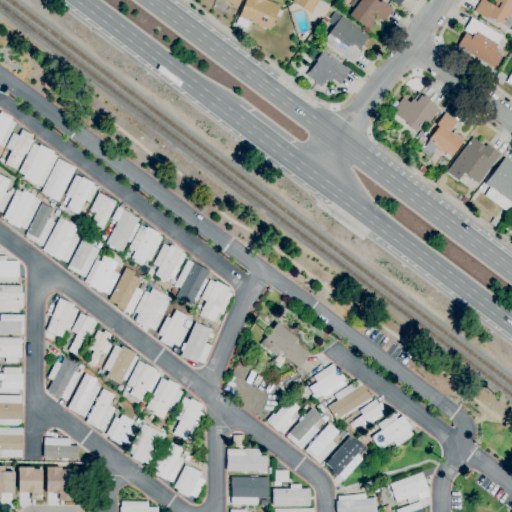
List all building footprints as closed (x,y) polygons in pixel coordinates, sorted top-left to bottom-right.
[(270,30),(249,22),(246,29),(235,24),(245,0),(264,0),(280,6),(270,30)] [(322,18),(313,12),(311,15),(291,2),(292,0),(319,0),(319,1),(329,8),(322,18)] [(368,30),(364,27),(348,16),(359,0),(374,0),(379,3),(381,1),(392,9),(383,21),(374,14),(372,17),(375,20),(368,30)] [(502,26),(487,17),(486,19),(474,11),(480,0),(482,0),(493,6),(495,3),(489,0),(511,0),(511,14),(510,18),(508,16),(502,26)] [(351,63),(323,42),(329,34),(328,34),(333,26),(327,22),(334,13),(340,17),(341,16),(368,36),(357,51),(359,52),(351,63)] [(494,69),(457,47),(465,33),(471,37),(472,36),(464,31),(471,19),(476,22),(478,18),(482,21),(480,24),(501,36),(496,44),(497,45),(493,52),(501,57),(494,69)] [(320,87),(315,83),(315,82),(306,75),(316,62),(315,61),(322,51),(349,70),(339,84),(332,79),(329,83),(325,80),(320,87)] [(415,132),(405,125),(403,128),(391,119),(394,115),(391,113),(394,109),(391,106),(395,101),(398,104),(402,98),(409,103),(412,99),(415,102),(420,96),(422,97),(423,96),(429,101),(435,106),(434,107),(438,110),(428,123),(424,120),(415,132)] [(0,112),(12,118),(11,121),(15,123),(3,147),(0,145),(0,112)] [(451,157),(436,147),(431,154),(423,148),(429,141),(428,140),(438,127),(435,125),(445,113),(456,122),(449,132),(452,134),(453,132),(462,139),(461,141),(462,142),(451,157)] [(15,170),(4,164),(11,151),(5,148),(12,133),(18,136),(21,130),(33,136),(31,140),(33,141),(26,154),(24,153),(15,170)] [(419,140),(416,138),(421,131),(424,133),(419,140)] [(477,184),(463,173),(457,181),(446,172),(472,137),(484,147),(479,153),(479,154),(486,145),(500,155),(477,184)] [(41,187),(37,185),(36,186),(22,178),(24,176),(18,172),(33,144),(38,147),(39,145),(53,153),(52,155),(57,157),(41,187)] [(411,163),(405,158),(408,154),(415,159),(411,163)] [(511,205),(484,184),(504,158),(511,163),(511,169),(511,171),(511,172),(511,205)] [(58,202),(46,196),(40,192),(57,159),(75,168),(58,202)] [(423,175),(418,171),(421,166),(427,170),(423,175)] [(77,214),(66,208),(71,198),(65,195),(75,175),(81,179),(82,178),(93,184),(92,186),(97,188),(89,202),(85,200),(77,214)] [(1,213),(0,212),(0,176),(10,181),(4,192),(10,195),(1,213)] [(25,230),(19,226),(18,229),(6,223),(7,220),(2,218),(14,195),(19,197),(22,191),(34,197),(33,198),(40,201),(25,230)] [(102,229),(90,223),(95,213),(89,210),(98,193),(116,202),(102,229)] [(465,205),(460,201),(464,197),(468,200),(465,205)] [(41,247),(29,240),(24,236),(41,204),(53,210),(48,220),(54,223),(41,247)] [(121,252),(105,243),(106,242),(100,238),(103,234),(109,237),(116,222),(111,219),(116,208),(122,211),(123,210),(131,214),(130,215),(138,219),(136,224),(139,225),(130,243),(127,241),(121,252)] [(66,263),(60,260),(60,261),(46,254),(46,253),(42,251),(59,218),(77,227),(73,234),(79,237),(66,263)] [(88,232),(86,231),(87,229),(81,226),(84,222),(89,225),(88,227),(90,229),(88,232)] [(141,266),(134,262),(135,260),(131,258),(134,252),(128,248),(140,225),(146,229),(147,227),(158,233),(157,236),(161,238),(149,261),(145,259),(141,266)] [(84,278),(66,268),(84,235),(96,241),(92,247),(98,250),(84,278)] [(165,282),(154,276),(158,268),(152,264),(163,245),(169,248),(170,246),(181,252),(181,253),(185,255),(173,279),(168,276),(165,282)] [(16,282),(0,282),(0,256),(5,256),(5,261),(18,261),(18,277),(16,277),(16,282)] [(108,295),(102,292),(101,293),(88,286),(89,285),(84,282),(95,260),(100,262),(103,256),(117,263),(112,272),(118,275),(108,295)] [(190,306),(175,297),(175,296),(170,293),(173,287),(178,290),(179,289),(173,286),(187,260),(192,263),(193,263),(208,271),(204,279),(207,281),(196,301),(193,300),(190,306)] [(133,272),(123,267),(106,302),(130,314),(144,285),(130,278),(133,272)] [(150,277),(146,274),(150,269),(154,272),(150,277)] [(212,322),(199,315),(205,302),(200,299),(209,280),(214,283),(215,282),(229,289),(227,293),(232,295),(222,315),(217,313),(212,322)] [(17,313),(0,312),(0,286),(21,286),(21,293),(23,293),(23,308),(17,308),(17,313)] [(154,331),(148,328),(148,329),(134,322),(138,314),(134,312),(144,292),(148,294),(151,289),(171,299),(154,331)] [(61,337),(45,331),(52,315),(45,312),(52,295),(59,298),(59,299),(73,304),(72,308),(77,310),(69,331),(64,329),(61,337)] [(170,347),(159,341),(161,337),(157,335),(166,317),(170,320),(175,311),(186,317),(181,327),(187,330),(178,347),(172,344),(170,347)] [(75,355),(68,351),(77,334),(70,331),(80,313),(86,317),(87,316),(93,319),(93,320),(97,322),(89,337),(85,335),(75,355)] [(23,335),(0,334),(0,315),(23,315),(23,335)] [(203,364),(197,361),(196,364),(180,357),(182,352),(180,351),(182,344),(185,345),(194,323),(211,330),(209,334),(213,335),(211,339),(208,337),(205,344),(211,346),(203,364)] [(299,368),(284,357),(285,355),(280,351),(275,357),(260,345),(276,324),(297,339),(294,343),(309,355),(299,368)] [(94,367),(87,363),(93,351),(88,348),(97,331),(103,334),(104,331),(111,335),(108,340),(113,342),(106,354),(102,352),(94,367)] [(17,364),(5,363),(5,358),(0,357),(0,338),(20,338),(20,345),(21,345),(21,358),(17,357),(17,364)] [(119,384),(106,377),(109,371),(103,368),(114,345),(121,349),(122,347),(135,353),(134,356),(137,357),(125,380),(122,379),(119,384)] [(66,401),(46,391),(52,380),(47,378),(55,362),(60,364),(63,357),(77,364),(74,371),(80,375),(66,401)] [(140,401),(129,395),(132,387),(126,384),(138,361),(145,364),(156,370),(155,372),(160,374),(150,393),(145,390),(140,401)] [(314,400),(311,395),(312,394),(308,388),(316,383),(312,377),(332,364),(336,370),(337,369),(344,380),(342,381),(345,385),(323,400),(320,395),(314,400)] [(18,394),(0,394),(0,373),(3,373),(3,368),(20,368),(20,374),(22,374),(22,389),(18,389),(18,394)] [(84,418),(67,409),(85,374),(96,380),(94,384),(100,387),(84,418)] [(162,419),(151,413),(152,411),(146,408),(161,378),(167,381),(168,380),(179,386),(177,390),(182,392),(171,413),(166,411),(162,419)] [(335,420),(327,407),(337,401),(333,395),(357,380),(361,384),(371,400),(346,416),(345,414),(335,420)] [(103,432),(85,423),(88,418),(86,417),(89,413),(90,414),(92,410),(90,409),(92,406),(94,406),(96,402),(95,401),(97,397),(98,398),(99,395),(98,394),(100,390),(101,391),(103,389),(114,395),(108,405),(115,409),(103,432)] [(21,426),(0,425),(0,395),(21,396),(21,426)] [(192,440),(185,437),(184,440),(173,434),(179,421),(173,418),(183,397),(189,400),(190,399),(202,405),(199,412),(204,415),(192,440)] [(282,435),(278,431),(277,432),(267,423),(289,399),(298,408),(292,415),(297,419),(282,435)] [(352,430),(348,424),(361,415),(358,411),(374,400),(377,404),(380,403),(383,408),(381,410),(384,414),(362,429),(359,425),(356,427),(352,430)] [(319,412),(316,407),(320,404),(324,409),(319,412)] [(300,450),(285,437),(311,409),(320,418),(313,425),(318,430),(300,450)] [(379,451),(370,438),(380,431),(377,425),(393,414),(396,420),(402,416),(411,429),(409,430),(413,436),(396,447),(392,441),(379,451)] [(127,447),(120,444),(120,445),(119,444),(119,445),(115,443),(116,442),(114,441),(113,442),(110,440),(110,439),(109,439),(110,437),(105,435),(115,417),(119,419),(121,415),(132,421),(130,426),(136,429),(127,447)] [(149,465),(143,462),(142,464),(131,458),(132,455),(127,452),(142,424),(165,436),(149,465)] [(318,464),(304,451),(328,424),(338,432),(330,441),(336,445),(318,464)] [(21,458),(0,458),(0,428),(22,428),(21,458)] [(243,448),(232,447),(232,436),(243,436),(243,448)] [(360,460),(355,455),(361,449),(348,437),(323,463),(341,480),(360,460)] [(77,459),(43,458),(44,438),(69,439),(69,446),(77,446),(77,459)] [(184,460),(172,483),(166,480),(165,480),(154,475),(156,471),(151,469),(159,454),(163,456),(170,443),(182,449),(178,456),(184,460)] [(266,472),(226,471),(227,449),(260,449),(260,456),(266,457),(266,472)] [(196,498),(189,495),(188,497),(187,496),(187,498),(177,492),(178,490),(173,488),(185,465),(201,473),(198,478),(204,481),(196,498)] [(13,472),(3,472),(3,467),(0,466),(0,493),(12,494),(13,472)] [(44,494),(57,494),(57,501),(70,501),(70,480),(75,480),(75,468),(44,467),(44,494)] [(16,493),(29,493),(29,500),(40,500),(40,468),(17,468),(16,493)] [(280,486),(273,486),(273,482),(274,482),(275,471),(287,471),(287,483),(280,483),(280,486)] [(407,504),(406,499),(395,503),(389,485),(421,473),(423,479),(424,478),(428,491),(427,491),(429,496),(407,504)] [(256,505),(231,505),(231,499),(229,499),(229,482),(231,482),(231,478),(251,478),(251,476),(267,476),(267,499),(257,499),(256,505)] [(273,507),(272,489),(289,489),(289,485),(300,485),(300,489),(309,489),(309,506),(273,507)] [(335,511),(335,502),(338,502),(337,497),(364,494),(365,499),(375,498),(375,511),(335,511)] [(423,511),(395,511),(395,510),(420,501),(423,511)] [(120,511),(120,507),(121,507),(121,502),(148,502),(148,507),(158,507),(158,511),(120,511)]
